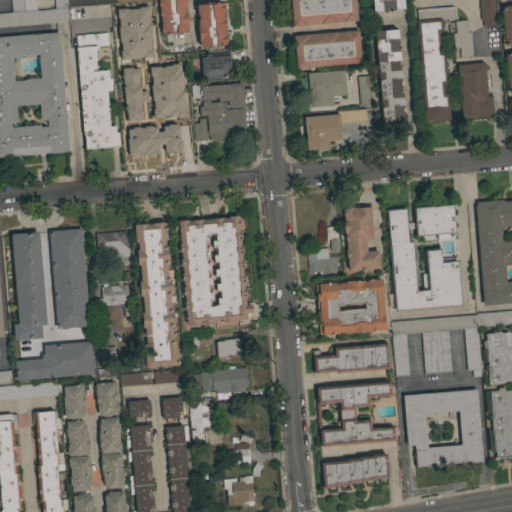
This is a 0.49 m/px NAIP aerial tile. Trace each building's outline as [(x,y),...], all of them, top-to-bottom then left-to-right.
[(0,13),(11,12),(10,0),(35,0),(36,10),(54,9),(53,0),(152,0),(67,8),(68,21),(0,26),(0,13)] [(65,0),(66,9),(77,8),(78,19),(102,18),(101,13),(108,13),(107,4),(150,1),(150,0),(65,0)] [(184,0),(185,8),(185,11),(186,11),(187,27),(186,27),(187,33),(171,34),(171,42),(165,42),(165,35),(161,35),(160,33),(159,26),(160,26),(159,17),(158,17),(158,10),(159,10),(158,7),(157,7),(157,0),(184,0)] [(292,26),(289,0),(355,0),(357,21),(292,26)] [(402,0),(403,9),(390,10),(390,9),(384,9),(384,11),(372,12),(371,0),(402,0)] [(482,27),(482,21),(480,21),(478,0),(493,0),(494,15),(496,15),(496,19),(495,19),(495,26),(482,27)] [(199,47),(198,42),(196,26),(197,26),(197,20),(198,20),(197,15),(196,15),(195,5),(205,4),(205,3),(211,2),(211,4),(222,3),(222,5),(223,12),(222,12),(223,20),(224,20),(224,27),(224,36),(225,36),(225,43),(225,45),(199,47)] [(123,20),(123,19),(117,19),(116,7),(122,6),(152,3),(153,18),(123,20)] [(511,46),(504,47),(501,7),(511,5),(511,46)] [(454,19),(441,20),(442,33),(438,33),(440,53),(444,53),(446,84),(443,84),(443,94),(447,94),(449,121),(423,123),(415,21),(417,21),(416,10),(453,7),(454,19)] [(472,57),(459,58),(459,48),(453,49),(452,33),(448,33),(448,25),(454,25),(454,21),(466,20),(467,33),(470,33),(472,57)] [(374,32),(396,30),(397,39),(395,39),(397,52),(398,52),(399,61),(400,61),(401,68),(398,68),(398,70),(400,70),(401,79),(399,79),(399,81),(401,81),(403,95),(400,95),(400,97),(403,97),(404,106),(401,106),(401,109),(404,109),(405,122),(402,122),(402,125),(405,125),(406,129),(382,131),(374,32)] [(361,64),(313,67),(314,71),(308,71),(308,68),(294,69),(292,49),(294,49),(293,36),(358,31),(361,64)] [(0,37),(58,32),(68,152),(0,157),(0,37)] [(107,46),(96,46),(96,50),(94,50),(96,71),(107,70),(107,79),(110,79),(111,90),(105,91),(107,105),(109,104),(109,113),(107,113),(108,127),(114,126),(114,133),(117,133),(119,146),(85,149),(84,135),(82,135),(75,48),(76,48),(75,36),(106,33),(107,46)] [(139,36),(140,53),(120,54),(118,37),(139,36)] [(229,53),(230,63),(228,65),(228,70),(226,70),(227,75),(225,75),(225,78),(201,80),(199,55),(229,53)] [(505,95),(511,94),(511,53),(502,55),(505,95)] [(146,73),(118,75),(116,58),(144,55),(146,73)] [(184,76),(176,76),(177,78),(173,78),(173,77),(166,77),(164,61),(183,60),(184,76)] [(486,97),(491,96),(493,116),(460,119),(456,65),(484,63),(486,97)] [(345,96),(331,97),(332,106),(309,108),(307,89),(300,89),(299,78),(303,77),(303,75),(301,75),(300,72),(308,72),(308,73),(343,70),(345,96)] [(369,76),(372,106),(359,107),(357,77),(369,76)] [(145,116),(125,118),(122,85),(143,83),(145,116)] [(205,131),(207,131),(206,115),(199,116),(198,107),(201,106),(200,98),(191,99),(190,86),(200,85),(200,87),(241,83),(246,131),(235,132),(236,138),(209,141),(208,137),(207,137),(207,136),(205,136),(206,141),(193,142),(192,124),(198,123),(198,119),(204,119),(205,131)] [(174,105),(163,106),(162,92),(173,91),(174,105)] [(366,122),(339,124),(340,140),(327,141),(328,149),(306,151),(303,117),(336,115),(336,112),(365,109),(366,122)] [(184,139),(180,139),(180,141),(171,142),(171,140),(167,140),(165,115),(169,115),(169,114),(174,113),(174,115),(182,115),(184,139)] [(144,145),(144,147),(139,147),(139,145),(125,146),(124,134),(145,132),(144,127),(150,126),(151,144),(144,145)] [(511,303),(482,306),(474,206),(475,206),(475,202),(502,200),(502,202),(511,200),(511,303)] [(414,237),(412,207),(453,204),(455,233),(414,237)] [(372,241),(365,241),(365,251),(377,250),(378,254),(379,254),(380,268),(356,270),(356,272),(350,272),(350,271),(347,271),(346,258),(345,258),(344,250),(345,250),(344,233),(343,234),(342,220),(343,220),(342,208),(352,207),(352,208),(369,207),(372,241)] [(408,241),(412,241),(416,290),(427,289),(424,250),(440,248),(441,258),(455,257),(456,260),(457,260),(461,307),(393,312),(393,307),(388,307),(387,294),(392,294),(390,268),(387,268),(386,257),(387,257),(385,230),(387,230),(386,226),(385,226),(384,221),(386,220),(385,209),(405,208),(408,241)] [(238,231),(239,231),(240,239),(239,239),(240,245),(241,253),(240,254),(241,259),(242,259),(242,268),(241,268),(242,274),(243,274),(244,283),(243,283),(243,288),(244,288),(245,296),(243,296),(244,305),(250,305),(251,312),(250,313),(250,319),(245,319),(246,320),(236,321),(235,320),(231,320),(231,322),(222,323),(222,322),(208,323),(208,325),(202,325),(202,324),(194,325),(194,326),(188,326),(187,325),(186,325),(184,310),(182,310),(182,303),(184,303),(183,295),(181,295),(181,289),(183,289),(182,280),(180,281),(179,274),(182,274),(181,266),(179,266),(178,260),(180,260),(179,251),(177,251),(177,245),(179,245),(177,221),(186,220),(187,221),(227,218),(227,217),(237,216),(238,231)] [(165,240),(164,240),(164,247),(166,246),(168,263),(165,263),(167,279),(169,278),(170,295),(168,295),(169,310),(172,310),(173,326),(171,326),(172,343),(174,343),(175,348),(176,348),(177,366),(174,366),(174,367),(167,368),(167,366),(155,367),(155,369),(148,369),(148,368),(146,368),(145,355),(143,328),(141,328),(140,313),(142,313),(141,296),(139,296),(138,282),(140,282),(139,265),(136,265),(135,250),(137,250),(137,243),(134,243),(133,225),(164,222),(165,240)] [(339,251),(330,252),(329,239),(328,239),(327,227),(336,227),(337,238),(338,238),(339,251)] [(88,326),(55,329),(47,231),(80,229),(88,326)] [(126,231),(127,249),(123,249),(123,251),(121,251),(121,250),(104,252),(104,254),(100,255),(100,252),(96,252),(95,234),(126,231)] [(40,326),(41,338),(13,341),(12,324),(17,324),(10,235),(37,232),(45,325),(40,326)] [(337,271),(335,271),(336,274),(334,274),(335,276),(321,277),(320,272),(308,273),(307,259),(319,258),(318,249),(328,248),(329,257),(335,257),(337,271)] [(385,330),(344,334),(344,333),(337,333),(337,334),(321,336),(321,334),(319,335),(317,311),(318,311),(318,309),(316,309),(314,285),(317,285),(317,284),(334,283),(334,284),(340,284),(340,283),(347,282),(347,281),(354,280),(354,281),(363,281),(363,282),(365,282),(365,280),(380,279),(385,330)] [(115,281),(121,281),(121,285),(126,285),(128,299),(132,299),(134,316),(124,316),(124,309),(126,309),(126,307),(122,307),(122,306),(102,308),(102,306),(92,307),(92,299),(101,298),(100,287),(116,286),(115,281)] [(511,310),(511,325),(476,328),(475,314),(511,310)] [(475,315),(480,377),(472,377),(471,371),(466,371),(462,329),(447,331),(450,372),(423,374),(420,333),(404,334),(408,376),(394,377),(390,322),(475,315)] [(491,334),(491,333),(492,333),(492,330),(498,330),(498,332),(500,332),(500,333),(508,332),(509,345),(510,344),(511,359),(510,359),(510,365),(511,365),(511,369),(511,381),(503,382),(503,383),(488,384),(487,379),(486,367),(487,367),(486,362),(485,362),(483,340),(485,340),(484,334),(491,334)] [(193,346),(193,342),(190,342),(190,336),(208,335),(209,345),(193,346)] [(214,342),(222,341),(222,340),(242,338),(244,356),(228,357),(228,359),(223,359),(223,357),(216,358),(214,342)] [(16,381),(14,361),(41,359),(40,355),(43,355),(42,346),(90,341),(92,374),(16,381)] [(334,372),(313,374),(311,350),(319,350),(319,356),(333,355),(333,348),(386,344),(388,369),(334,373),(334,372)] [(114,347),(115,361),(107,361),(108,366),(102,366),(102,361),(96,362),(95,348),(114,347)] [(247,387),(244,388),(244,392),(234,392),(215,393),(215,390),(201,391),(201,386),(193,386),(192,375),(199,374),(199,372),(210,371),(245,368),(247,387)] [(153,372),(183,369),(184,382),(154,384),(153,372)] [(0,371),(10,371),(11,384),(0,384),(0,371)] [(119,387),(118,374),(149,372),(150,384),(119,387)] [(390,396),(367,398),(368,406),(353,408),(354,421),(369,420),(370,429),(392,427),(393,441),(320,447),(318,430),(340,429),(339,422),(337,410),(338,410),(338,403),(316,405),(315,388),(389,381),(390,396)] [(0,387),(56,382),(58,395),(0,400),(0,387)] [(114,392),(116,392),(117,413),(116,413),(116,414),(111,415),(111,418),(116,418),(117,424),(118,424),(119,432),(117,433),(118,442),(120,442),(120,451),(119,451),(119,452),(99,454),(97,432),(98,432),(98,423),(99,423),(99,419),(101,419),(101,416),(97,416),(97,404),(95,404),(93,385),(94,385),(94,383),(114,382),(114,392)] [(83,405),(84,416),(82,417),(82,418),(79,418),(79,421),(83,420),(83,424),(85,424),(85,426),(86,426),(88,455),(67,457),(66,446),(67,446),(67,437),(65,437),(64,428),(66,428),(65,422),(69,421),(69,419),(65,419),(65,417),(64,418),(62,397),(63,397),(63,395),(61,396),(61,387),(82,385),(84,405),(83,405)] [(488,398),(489,398),(488,391),(497,390),(497,389),(503,388),(503,390),(504,390),(504,391),(511,390),(511,456),(497,458),(497,459),(493,459),(492,457),(494,457),(494,452),(493,452),(488,398)] [(415,467),(414,445),(406,446),(402,395),(475,389),(481,462),(415,467)] [(179,397),(181,418),(177,418),(177,417),(162,419),(160,399),(179,397)] [(127,418),(126,401),(149,400),(150,416),(127,418)] [(187,402),(206,400),(207,412),(200,412),(200,418),(207,417),(208,427),(201,427),(202,433),(204,432),(205,446),(191,447),(190,431),(194,431),(194,428),(189,429),(187,402)] [(40,511),(40,502),(38,502),(35,466),(37,466),(34,424),(32,424),(31,413),(55,411),(56,418),(59,418),(60,426),(54,427),(56,453),(62,453),(63,470),(56,471),(58,500),(66,499),(67,510),(62,510),(62,511),(40,511)] [(0,511),(0,414),(16,414),(17,432),(12,432),(16,473),(18,473),(21,509),(18,510),(18,511),(0,511)] [(131,511),(135,511),(134,495),(129,495),(128,476),(132,476),(131,462),(127,462),(126,452),(131,451),(130,447),(125,448),(125,440),(130,440),(129,438),(125,439),(124,429),(128,428),(128,426),(147,425),(147,432),(149,432),(150,443),(148,444),(153,511),(131,511)] [(182,426),(182,427),(187,426),(188,443),(184,443),(188,511),(171,511),(171,507),(170,508),(170,503),(169,489),(168,486),(169,486),(168,473),(167,473),(166,469),(167,469),(166,456),(165,452),(166,451),(165,438),(164,439),(164,434),(165,434),(164,427),(182,426)] [(235,464),(235,463),(232,464),(232,458),(228,458),(227,452),(234,451),(234,444),(245,443),(238,441),(240,435),(251,438),(249,444),(248,444),(249,450),(248,450),(249,463),(235,464)] [(104,489),(104,485),(103,485),(102,477),(101,477),(99,462),(100,462),(100,455),(119,453),(119,454),(121,454),(122,463),(120,463),(121,473),(122,473),(123,481),(122,482),(122,488),(104,489)] [(386,478),(374,479),(374,480),(361,481),(362,483),(349,484),(349,485),(336,486),(336,487),(322,488),(320,463),(345,461),(345,459),(358,458),(358,457),(371,456),(371,455),(385,454),(386,478)] [(68,458),(68,457),(88,456),(90,477),(89,477),(90,486),(88,486),(88,490),(71,492),(70,486),(69,486),(68,477),(70,477),(69,470),(68,470),(67,458),(68,458)] [(252,504),(252,505),(247,506),(247,505),(246,505),(246,504),(242,504),(242,502),(241,502),(241,505),(226,506),(225,489),(222,490),(222,480),(224,480),(234,479),(235,482),(238,482),(237,478),(243,477),(251,476),(251,473),(251,470),(252,468),(253,466),(255,462),(262,467),(259,470),(259,471),(258,473),(258,476),(250,477),(253,504),(252,504)] [(124,505),(125,505),(125,511),(103,511),(103,506),(104,506),(103,495),(105,495),(105,493),(123,492),(124,505)] [(87,495),(87,496),(91,495),(91,498),(92,497),(93,511),(71,511),(71,510),(73,510),(71,496),(87,495)]
